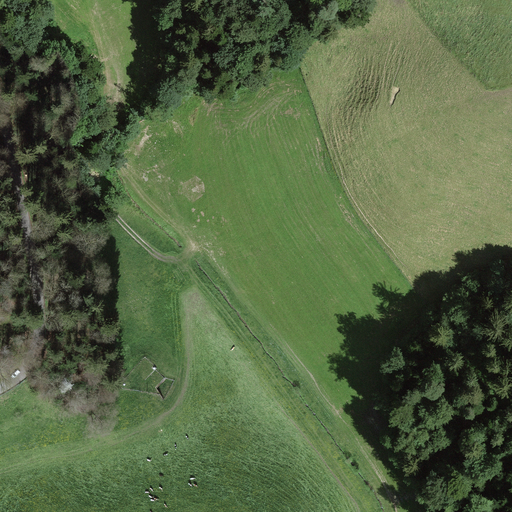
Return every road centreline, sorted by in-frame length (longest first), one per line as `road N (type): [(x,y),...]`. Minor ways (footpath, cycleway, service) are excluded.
road 1 (track): [(0,22),(50,63),(91,182),(111,210),(160,258),(174,263),(189,252),(189,239),(122,167)]
road 2 (unclassified): [(0,388),(30,363),(39,310),(0,107)]
